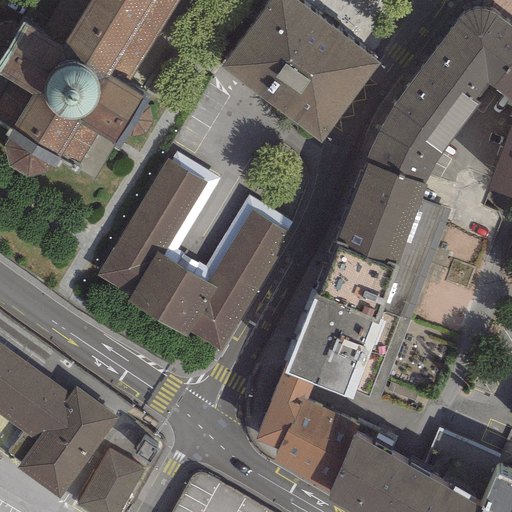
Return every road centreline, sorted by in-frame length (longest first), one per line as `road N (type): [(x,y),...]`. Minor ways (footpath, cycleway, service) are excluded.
road 1 (residential): [(435,0),(350,130),(319,211),(198,426)]
road 2 (residential): [(0,285),(198,426)]
road 3 (residential): [(198,426),(324,511)]
